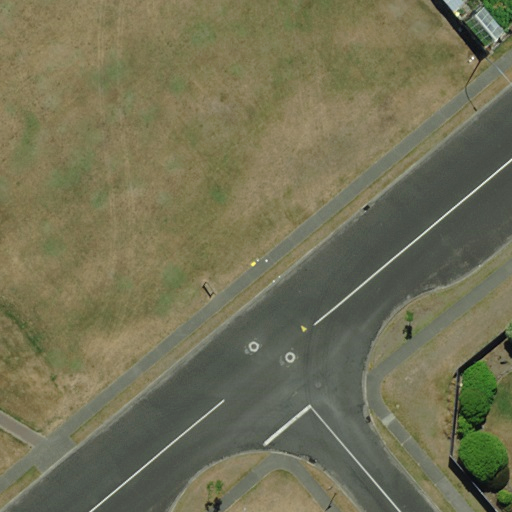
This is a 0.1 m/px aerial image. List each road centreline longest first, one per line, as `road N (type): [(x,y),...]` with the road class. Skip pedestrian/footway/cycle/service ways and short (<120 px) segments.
road 1 (residential): [(269,362),(511,160)]
road 2 (residential): [(90,511),(269,362)]
road 3 (residential): [(269,362),(399,511)]
